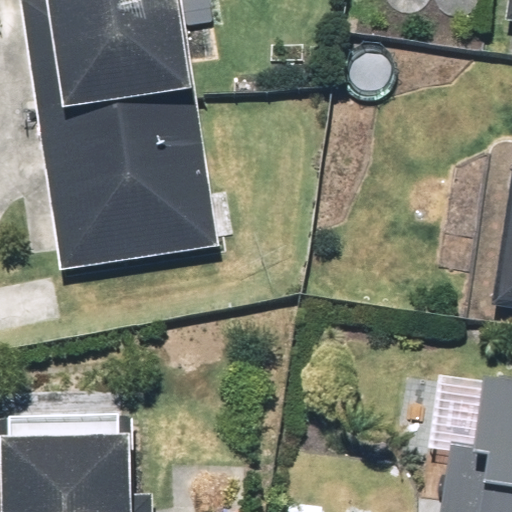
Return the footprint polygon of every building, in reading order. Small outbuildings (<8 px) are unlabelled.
[(19,13),(59,284),(217,261),(178,0),(38,0),(40,10),(19,13)] [(511,0),(507,0),(503,31),(511,32),(511,0)] [(511,213),(497,311),(511,313),(511,213)] [(511,511),(511,394),(496,392),(493,410),(480,408),(471,467),(449,464),(441,511),(511,511)] [(133,508),(130,432),(0,436),(0,511),(149,511),(149,507),(133,508)]
